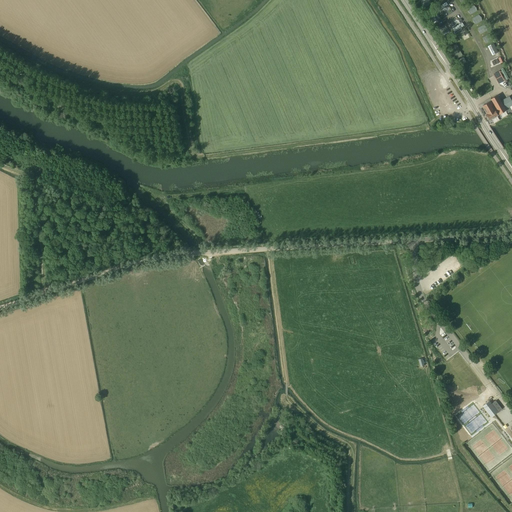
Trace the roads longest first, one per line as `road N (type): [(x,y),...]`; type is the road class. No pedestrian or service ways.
road 1 (tertiary): [(0,308),(161,257),(511,228)]
road 2 (tertiary): [(511,168),(403,0)]
road 3 (track): [(287,400),(352,449),(349,511)]
